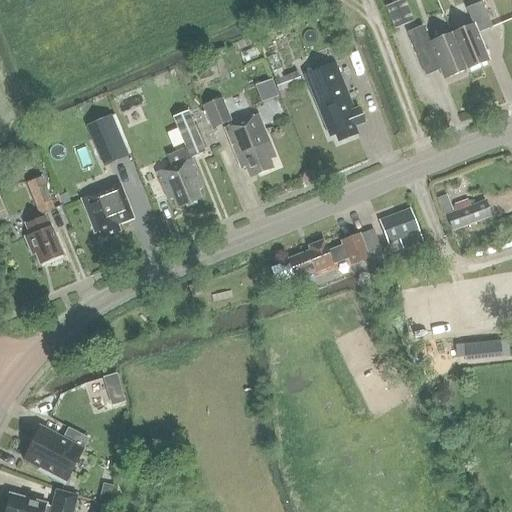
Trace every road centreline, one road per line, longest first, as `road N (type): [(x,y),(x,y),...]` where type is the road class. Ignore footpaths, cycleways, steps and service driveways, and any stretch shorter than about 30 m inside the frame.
road 1 (tertiary): [(23,365),(131,285),(511,128)]
road 2 (track): [(394,175),(330,0)]
road 3 (track): [(424,163),(365,0)]
